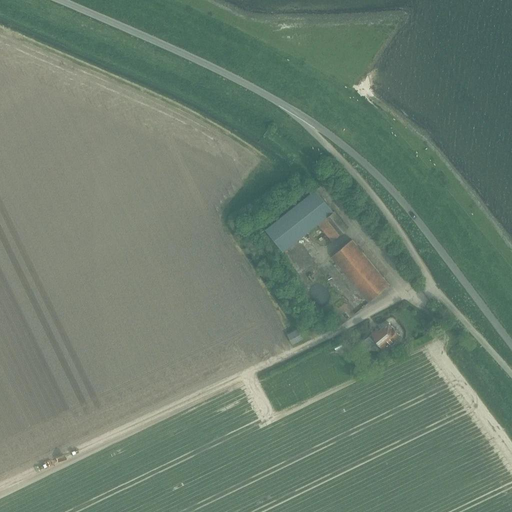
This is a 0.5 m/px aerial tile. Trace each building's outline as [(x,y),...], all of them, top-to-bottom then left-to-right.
[(333,212),(315,190),(265,230),(283,252),(317,224),(332,241),(348,228),(334,211),(333,212)] [(369,302),(390,284),(352,239),(331,257),(369,302)] [(355,315),(351,309),(342,316),(346,322),(355,315)] [(395,339),(400,335),(399,334),(399,331),(396,328),(394,328),(393,327),(389,323),(379,331),(377,329),(372,334),(372,335),(363,343),(368,349),(376,342),(377,343),(378,342),(384,348),(389,344),(391,347),(393,347),(397,343),(398,341),(395,339)] [(293,344),(303,339),(297,329),(287,334),(293,344)]
